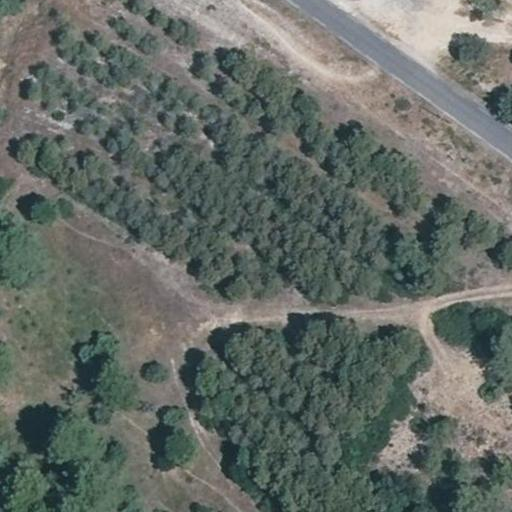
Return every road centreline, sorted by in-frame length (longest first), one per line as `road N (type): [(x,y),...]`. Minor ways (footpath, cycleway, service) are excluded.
road 1 (track): [(230,0),(359,79),(413,73),(431,17),(511,36)]
road 2 (tertiary): [(309,0),(511,143)]
